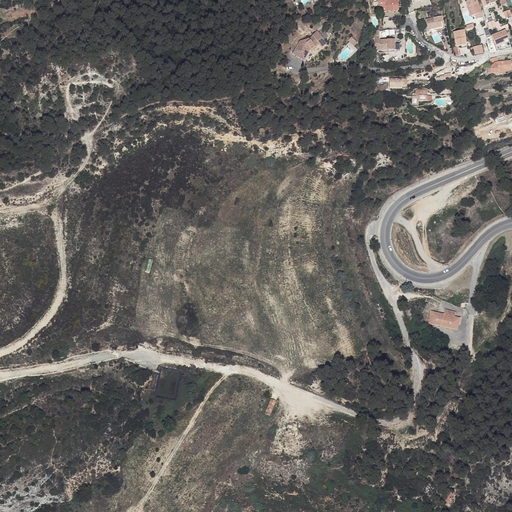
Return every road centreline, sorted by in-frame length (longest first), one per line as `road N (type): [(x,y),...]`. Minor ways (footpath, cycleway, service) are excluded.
road 1 (secondary): [(511,151),(398,202),(382,230),(392,264),(417,279),(452,272),(477,245)]
road 2 (residential): [(511,50),(460,61),(422,43),(413,17)]
